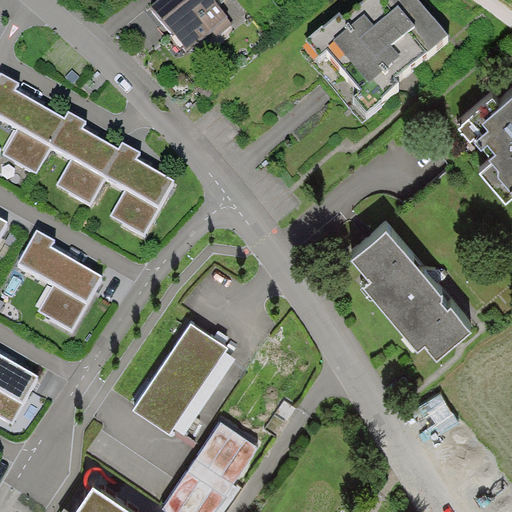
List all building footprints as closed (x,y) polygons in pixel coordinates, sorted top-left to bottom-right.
[(166,0),(152,12),(187,57),(230,24),(210,0),(166,0)] [(449,43),(414,0),(374,0),(343,26),(339,21),(305,49),(364,120),(400,90),(397,86),(449,43)] [(73,70),(66,77),(74,84),(81,77),(73,70)] [(2,76),(0,79),(0,120),(19,131),(4,156),(38,175),(53,148),(70,158),(55,184),(89,204),(104,177),(125,189),(110,215),(148,237),(179,184),(149,167),(136,160),(139,154),(124,145),(121,150),(95,135),(81,127),(84,122),(70,114),(66,120),(41,106),(15,91),(18,86),(2,76)] [(511,90),(484,114),(489,119),(474,132),(492,152),(478,164),(503,193),(511,184),(511,90)] [(473,321),(389,220),(353,250),(373,274),(367,279),(380,294),(419,342),(428,335),(439,349),(473,321)] [(39,236),(22,268),(57,287),(41,316),(74,334),(104,281),(75,265),(50,252),(54,244),(39,236)] [(192,324),(134,411),(170,435),(227,348),(195,326),(192,324)] [(0,417),(15,425),(39,380),(0,359),(0,417)] [(222,424),(165,508),(170,511),(212,511),(256,448),(222,424)] [(130,511),(93,486),(75,511),(130,511)]
